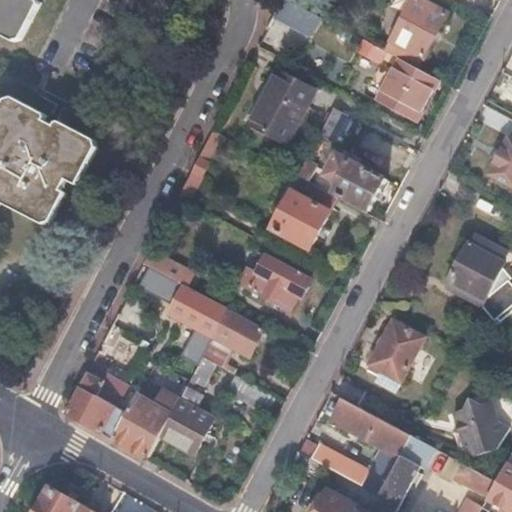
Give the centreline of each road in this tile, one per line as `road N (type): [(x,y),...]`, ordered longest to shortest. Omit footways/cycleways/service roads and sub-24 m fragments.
road 1 (residential): [(247,511),(511,20)]
road 2 (residential): [(34,418),(242,19),(235,0)]
road 3 (residential): [(204,511),(34,418)]
